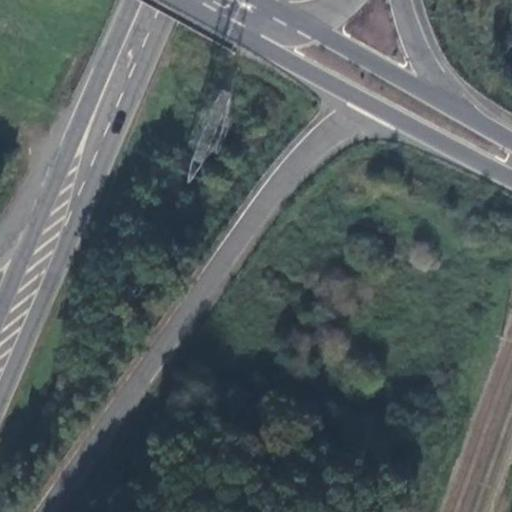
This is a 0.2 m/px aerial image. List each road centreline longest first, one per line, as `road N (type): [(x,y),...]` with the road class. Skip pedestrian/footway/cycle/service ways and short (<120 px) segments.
road 1 (primary): [(46,511),(277,192),(332,136),(384,110)]
road 2 (secondary): [(51,224),(146,0)]
road 3 (primary): [(456,110),(295,21)]
road 4 (primary): [(229,30),(384,110)]
road 5 (primary): [(384,110),(511,178)]
road 6 (secondary): [(0,346),(51,224)]
road 7 (primary): [(456,110),(420,58),(402,0)]
